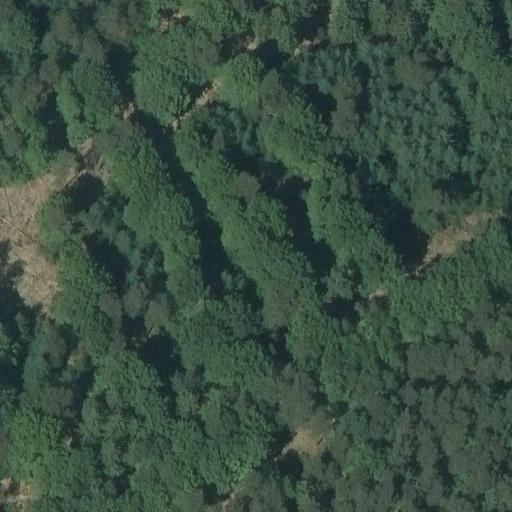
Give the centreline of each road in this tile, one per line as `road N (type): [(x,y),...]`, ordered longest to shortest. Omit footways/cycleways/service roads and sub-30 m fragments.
road 1 (track): [(192,511),(511,300)]
road 2 (track): [(0,154),(229,0)]
